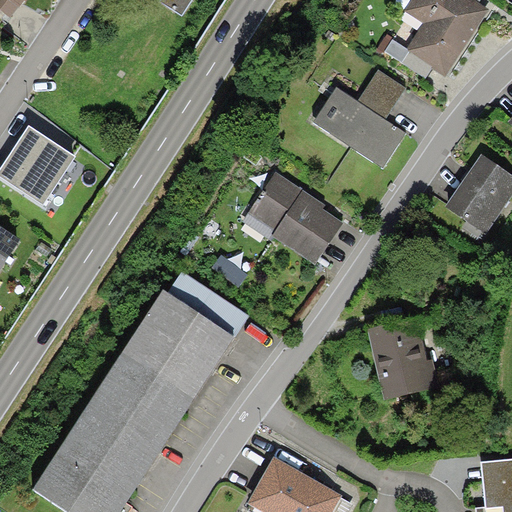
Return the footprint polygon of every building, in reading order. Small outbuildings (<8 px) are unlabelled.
[(20,10),(23,13),(33,0),(0,0),(0,10),(12,19),(20,10)] [(193,0),(165,0),(163,5),(184,17),(193,0)] [(486,10),(472,0),(405,0),(401,7),(409,12),(386,44),(430,74),(438,62),(446,67),(486,10)] [(376,66),(356,98),(334,84),(313,118),(386,163),(406,131),(386,118),(407,86),(376,66)] [(76,161),(30,131),(15,154),(31,164),(14,190),(44,210),(76,161)] [(511,195),(511,174),(483,154),(446,205),(485,233),(511,195)] [(322,201),(278,171),(242,222),(272,243),(276,238),(315,265),(345,221),(320,204),(322,201)] [(0,277),(22,247),(0,231),(0,277)] [(117,511),(235,335),(162,287),(32,484),(74,511),(117,511)] [(421,314),(367,328),(386,400),(439,386),(433,360),(428,361),(421,335),(426,333),(421,314)] [(460,365),(444,366),(448,409),(440,409),(442,422),(465,420),(460,365)] [(348,511),(354,503),(277,457),(252,497),(277,511),(348,511)] [(511,511),(511,459),(483,462),(487,502),(487,508),(478,509),(478,511),(511,511)]
